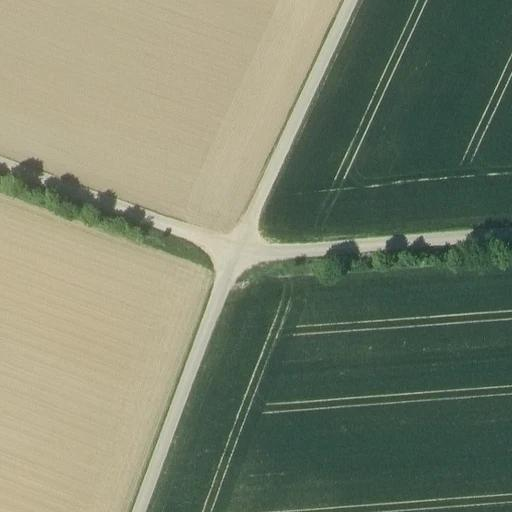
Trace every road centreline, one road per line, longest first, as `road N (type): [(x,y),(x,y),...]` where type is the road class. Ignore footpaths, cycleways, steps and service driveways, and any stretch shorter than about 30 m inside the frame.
road 1 (track): [(511,235),(234,251)]
road 2 (track): [(351,0),(234,251)]
road 3 (track): [(234,251),(139,511)]
road 4 (track): [(0,165),(234,251)]
